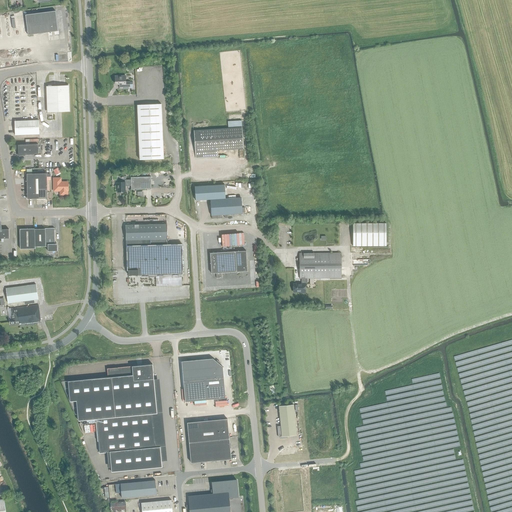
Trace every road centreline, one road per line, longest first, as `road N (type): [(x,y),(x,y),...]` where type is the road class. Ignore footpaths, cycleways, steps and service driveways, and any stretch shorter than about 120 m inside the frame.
road 1 (track): [(348,281),(356,359),(366,371),(511,313)]
road 2 (unknown): [(75,0),(84,212)]
road 3 (tertiary): [(258,467),(245,343),(229,331),(199,334)]
road 4 (unclassified): [(94,211),(17,210),(0,122)]
road 5 (tertiary): [(94,211),(89,66)]
road 6 (tertiary): [(199,334),(122,341),(85,320)]
